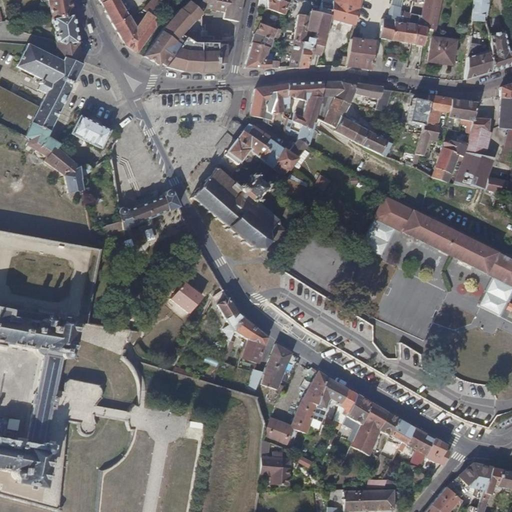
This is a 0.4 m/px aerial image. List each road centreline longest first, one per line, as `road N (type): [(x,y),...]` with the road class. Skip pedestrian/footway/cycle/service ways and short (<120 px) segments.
road 1 (residential): [(466,446),(261,322),(222,270),(150,134)]
road 2 (secondary): [(233,82),(347,81),(461,93),(511,76)]
road 3 (track): [(151,511),(167,425),(52,404)]
